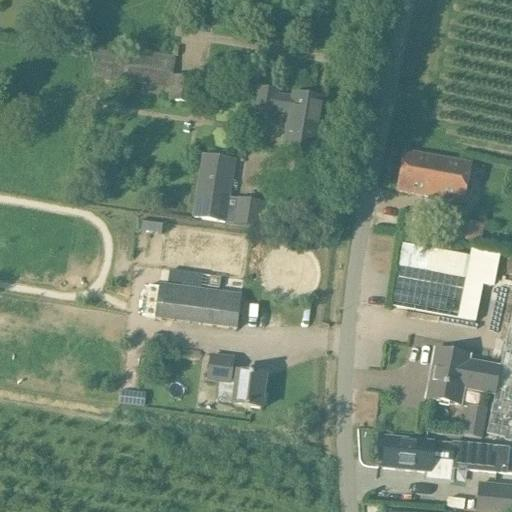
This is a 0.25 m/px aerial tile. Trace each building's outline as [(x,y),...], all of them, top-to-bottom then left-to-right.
[(171,76),(166,101),(191,105),(195,81),(172,76),(171,76)] [(277,92),(259,89),(255,114),(272,117),(273,112),(289,115),(283,153),(314,158),(323,100),(292,95),(292,99),(276,96),(277,92)] [(469,165),(404,153),(397,192),(462,203),(469,165)] [(236,161),(202,155),(191,218),(226,224),(226,223),(233,224),(233,226),(259,230),(263,204),(238,200),(229,199),(236,161)] [(456,221),(453,237),(478,242),(481,225),(456,221)] [(137,223),(136,232),(160,235),(161,227),(137,223)] [(471,248),(470,253),(403,243),(394,308),(481,321),(486,286),(498,287),(503,253),(471,248)] [(155,320),(237,331),(241,295),(159,285),(155,320)] [(434,351),(425,400),(461,406),(464,390),(495,396),(487,435),(511,440),(511,311),(511,315),(500,368),(469,362),(470,357),(434,351)] [(234,358),(210,356),(206,383),(231,386),(234,358)] [(265,377),(236,374),(232,407),(261,410),(265,377)] [(144,395),(121,393),(120,405),(143,408),(144,395)] [(467,407),(462,437),(479,440),(485,410),(467,407)] [(451,445),(386,439),(383,469),(428,474),(427,478),(442,480),(443,466),(451,467),(456,471),(506,476),(509,449),(451,443),(451,445)] [(511,511),(511,487),(478,484),(474,511),(511,511)]
